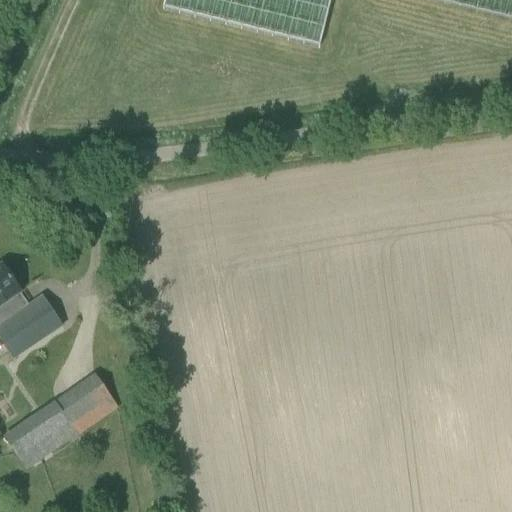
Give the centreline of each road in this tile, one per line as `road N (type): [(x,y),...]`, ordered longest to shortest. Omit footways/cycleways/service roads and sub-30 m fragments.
road 1 (unclassified): [(0,159),(97,166),(511,107)]
road 2 (track): [(88,0),(26,161)]
